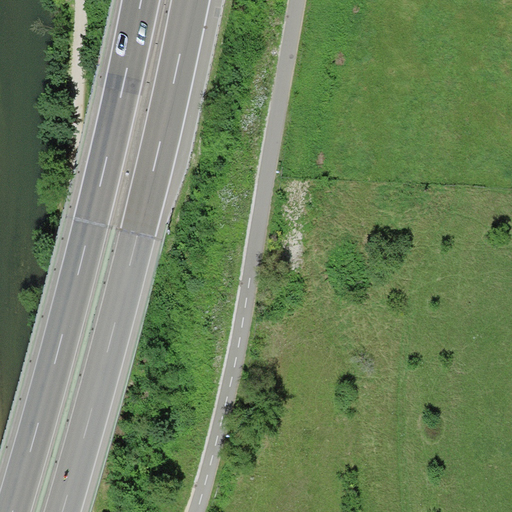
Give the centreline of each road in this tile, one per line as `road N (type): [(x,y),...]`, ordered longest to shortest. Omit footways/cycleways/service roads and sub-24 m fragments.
road 1 (motorway): [(142,0),(47,393),(10,511)]
road 2 (motorway): [(62,511),(188,0)]
